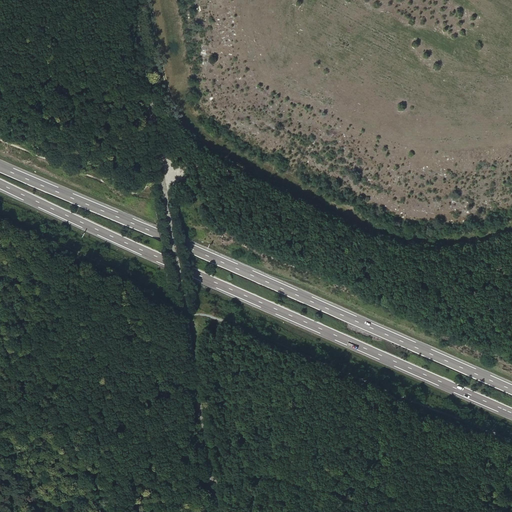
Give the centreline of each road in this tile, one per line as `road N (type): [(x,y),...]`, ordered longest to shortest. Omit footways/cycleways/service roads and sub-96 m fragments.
road 1 (track): [(0,214),(180,309),(218,317),(511,440)]
road 2 (trunk): [(0,183),(511,412)]
road 3 (trunk): [(511,391),(0,166)]
road 4 (track): [(0,137),(134,193)]
